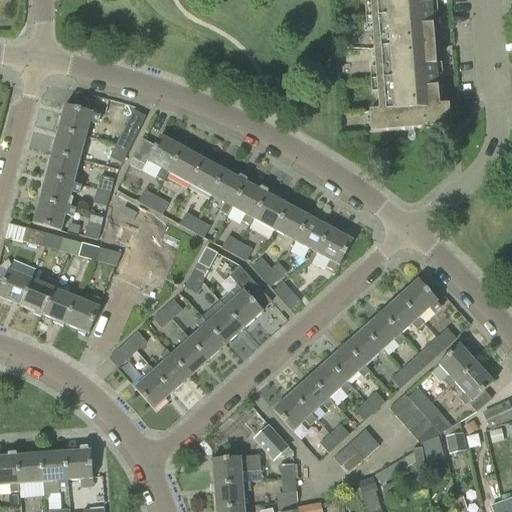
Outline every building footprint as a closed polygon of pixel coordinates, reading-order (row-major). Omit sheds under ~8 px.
[(369,0),(380,113),(368,114),(370,135),(451,128),(449,107),(439,108),(431,0),(369,0)] [(64,107),(58,132),(84,139),(88,124),(97,127),(99,118),(90,116),(91,114),(64,107)] [(58,132),(52,155),(79,162),(84,139),(58,132)] [(122,134),(116,146),(117,147),(128,153),(134,141),(122,134)] [(147,162),(169,174),(182,150),(161,138),(147,162)] [(117,147),(116,146),(110,159),(122,166),(128,153),(117,147)] [(169,174),(190,186),(203,161),(182,150),(169,174)] [(52,155),(46,177),(73,184),(79,162),(52,155)] [(190,186),(211,197),(224,173),(203,161),(190,186)] [(232,209),(246,184),(247,182),(241,179),(240,181),(225,173),(211,197),(232,209)] [(46,177),(40,200),(67,207),(70,194),(79,196),(81,187),(72,185),(73,184),(46,177)] [(100,178),(97,190),(110,194),(114,181),(100,178)] [(253,220),(266,196),(246,184),(232,209),(246,216),(242,223),(249,227),(253,220)] [(110,194),(97,190),(93,205),(107,209),(110,194)] [(137,204),(150,211),(156,199),(144,192),(137,204)] [(253,220),(274,231),(288,207),(266,196),(253,220)] [(156,199),(150,211),(162,218),(168,206),(156,199)] [(67,207),(40,200),(34,225),(60,232),(64,216),(73,219),(75,210),(67,208),(67,207)] [(274,231),(295,243),(309,219),(288,207),(274,231)] [(122,217),(130,222),(134,214),(126,209),(122,217)] [(179,227),(192,234),(198,222),(186,215),(179,227)] [(89,225),(88,225),(84,239),(97,242),(101,228),(103,220),(91,217),(89,225)] [(295,243),(317,255),(330,230),(309,219),(295,243)] [(198,222),(192,234),(204,241),(210,228),(198,222)] [(22,244),(46,250),(49,236),(26,230),(22,244)] [(330,230),(317,255),(330,262),(326,269),(334,273),(351,242),(330,230)] [(49,236),(46,250),(59,253),(63,240),(49,236)] [(222,250),(234,256),(240,245),(228,238),(222,250)] [(78,258),(92,262),(95,249),(82,245),(78,258)] [(240,245),(234,256),(246,263),(252,251),(240,245)] [(95,249),(92,262),(116,268),(121,256),(95,249)] [(251,269),(260,279),(270,270),(261,260),(251,269)] [(197,265),(190,278),(202,284),(209,271),(197,265)] [(270,270),(260,279),(269,289),(279,280),(270,270)] [(0,292),(0,297),(21,307),(32,281),(9,272),(0,292)] [(202,284),(190,278),(184,289),(196,296),(202,284)] [(21,307),(43,316),(54,291),(53,290),(55,283),(47,280),(44,287),(32,281),(21,307)] [(418,281),(399,299),(417,319),(428,310),(433,315),(440,309),(435,303),(436,302),(418,281)] [(273,293),(281,302),(291,294),(282,284),(273,293)] [(238,287),(220,303),(244,330),(262,313),(238,287)] [(43,316),(65,326),(76,300),(54,291),(43,316)] [(291,294),(281,302),(290,312),(299,303),(291,294)] [(76,300),(65,326),(88,335),(99,310),(97,309),(100,302),(92,299),(89,306),(76,300)] [(399,299),(381,314),(400,335),(410,325),(416,331),(423,325),(417,319),(399,299)] [(173,302),(163,311),(172,322),(182,312),(173,302)] [(218,315),(207,325),(225,346),(244,330),(220,303),(213,309),(218,315)] [(172,322),(163,311),(152,321),(162,331),(172,322)] [(381,314),(363,330),(382,351),(393,341),(398,347),(405,341),(399,335),(400,335),(381,314)] [(201,331),(189,341),(207,362),(225,346),(207,325),(202,319),(195,325),(201,331)] [(363,330),(346,346),(364,367),(382,351),(363,330)] [(447,330),(437,340),(446,350),(456,341),(447,330)] [(137,334),(127,343),(136,354),(147,344),(137,334)] [(183,347),(171,357),(189,378),(207,362),(189,341),(183,335),(177,341),(183,347)] [(446,350),(437,340),(426,349),(436,360),(446,350)] [(136,354),(127,343),(108,360),(117,371),(136,354)] [(346,346),(328,362),(347,383),(358,373),(363,379),(370,374),(364,367),(346,346)] [(443,382),(448,389),(455,383),(475,365),(459,346),(438,365),(449,377),(443,382)] [(165,363),(154,373),(153,374),(172,394),(189,378),(171,357),(166,352),(160,357),(165,363)] [(328,362),(310,378),(329,399),(339,389),(345,395),(352,389),(347,383),(328,362)] [(411,363),(401,372),(410,382),(420,373),(411,363)] [(455,383),(448,389),(449,389),(455,384),(465,394),(459,400),(465,408),(492,383),(475,365),(455,383)] [(153,374),(154,373),(149,368),(142,374),(147,379),(135,390),(154,410),(172,394),(153,374)] [(410,382),(401,372),(390,381),(400,392),(410,382)] [(310,378),(293,394),(311,415),(322,405),(327,411),(333,406),(328,400),(329,399),(310,378)] [(408,398),(412,403),(419,411),(420,412),(429,403),(418,391),(408,398)] [(311,415),(293,394),(274,411),(292,432),(304,421),(309,428),(316,422),(310,416),(311,415)] [(376,395),(365,404),(375,414),(385,405),(376,395)] [(389,411),(395,418),(412,403),(408,398),(407,400),(404,397),(389,411)] [(395,418),(402,426),(419,411),(412,403),(395,418)] [(420,412),(426,419),(431,425),(440,435),(445,433),(453,429),(429,403),(420,412)] [(375,414),(365,404),(355,414),(364,424),(375,414)] [(511,416),(507,404),(484,414),(490,429),(511,419),(511,416)] [(402,426),(409,434),(426,419),(420,412),(419,411),(402,426)] [(409,434),(417,442),(432,428),(430,425),(431,425),(426,419),(409,434)] [(445,433),(450,456),(466,453),(459,425),(453,429),(445,433)] [(340,427),(330,436),(339,446),(349,437),(340,427)] [(255,442),(275,463),(288,451),(269,430),(255,442)] [(365,432),(351,445),(357,452),(371,439),(365,432)] [(339,446),(330,436),(319,445),(329,456),(339,446)] [(437,438),(425,443),(428,455),(441,452),(437,438)] [(371,439),(357,452),(365,461),(379,448),(371,439)] [(334,460),(340,467),(357,452),(351,445),(334,460)] [(80,453),(65,455),(68,491),(92,489),(92,480),(90,452),(87,453),(87,449),(80,450),(80,453)] [(413,454),(374,477),(380,487),(407,471),(406,469),(412,466),(415,486),(427,484),(421,449),(412,451),(413,454)] [(41,456),(43,484),(44,496),(59,495),(59,492),(68,491),(65,455),(63,455),(63,451),(55,452),(56,455),(41,456)] [(357,452),(340,467),(348,476),(365,461),(357,452)] [(21,486),(43,484),(41,456),(18,458),(21,486)] [(19,486),(21,486),(18,458),(0,459),(0,487),(10,487),(10,494),(19,494),(19,486)] [(213,462),(214,488),(242,486),(249,485),(249,484),(261,483),(259,459),(213,462)] [(280,468),(281,481),(295,481),(294,467),(280,468)] [(381,488),(384,497),(414,487),(411,478),(381,488)] [(356,485),(364,511),(380,511),(375,494),(377,493),(373,480),(356,485)] [(295,481),(281,481),(282,494),(296,494),(295,481)] [(215,497),(216,510),(243,508),(242,493),(250,493),(249,485),(242,486),(214,488),(214,489),(211,489),(212,497),(215,497)] [(511,511),(511,503),(511,500),(501,504),(503,511),(511,511)] [(303,511),(325,511),(328,511),(326,502),(303,508),(303,511)]
